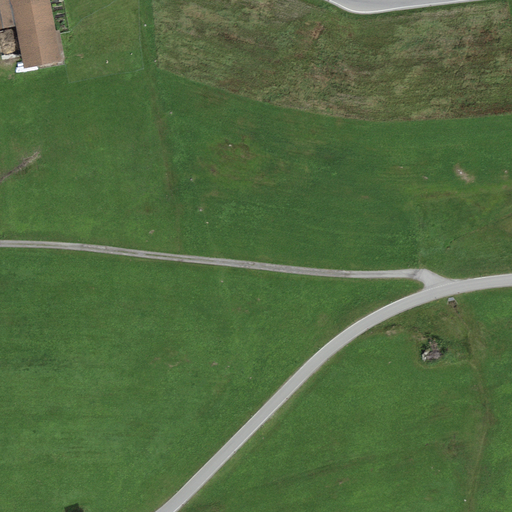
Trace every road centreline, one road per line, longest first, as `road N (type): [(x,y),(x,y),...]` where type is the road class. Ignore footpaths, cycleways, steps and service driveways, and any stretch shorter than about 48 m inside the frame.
road 1 (track): [(443,291),(415,275),(353,277),(0,245)]
road 2 (residential): [(163,511),(354,332),(443,291),(511,280)]
